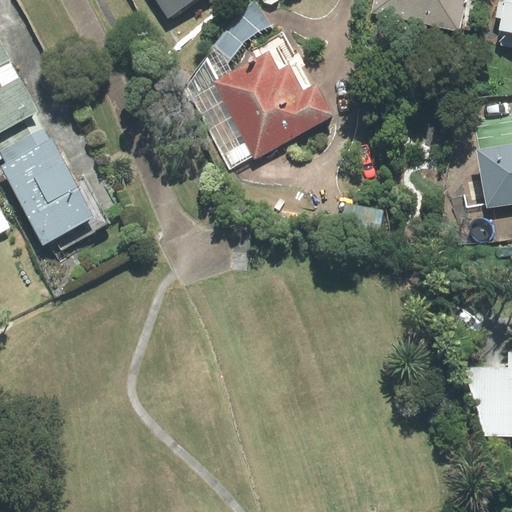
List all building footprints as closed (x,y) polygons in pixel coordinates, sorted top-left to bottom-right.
[(157,0),(173,23),(206,0),(157,0)] [(378,0),(376,13),(464,31),(470,0),(378,0)] [(511,0),(503,46),(511,48),(511,0)] [(257,59),(214,83),(256,160),(338,115),(322,86),(316,90),(282,29),(250,47),(257,59)] [(0,138),(40,116),(46,112),(3,35),(0,37),(0,138)] [(0,140),(14,165),(4,170),(49,249),(100,219),(40,116),(0,139),(0,140)] [(511,149),(480,151),(484,207),(511,205),(511,149)] [(389,206),(347,201),(345,223),(386,227),(389,206)] [(0,208),(0,238),(14,230),(0,208)] [(505,370),(480,369),(476,433),(511,435),(511,354),(506,354),(505,370)]
